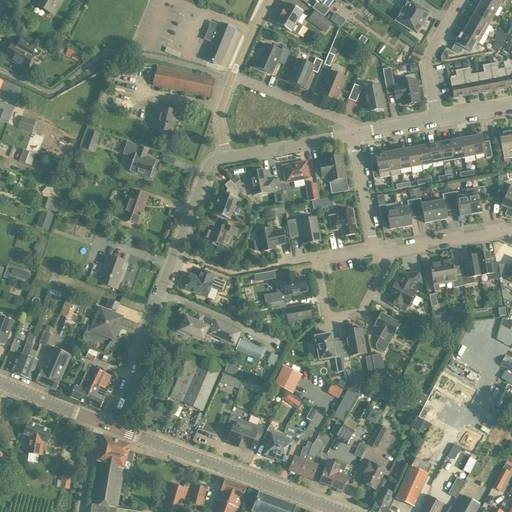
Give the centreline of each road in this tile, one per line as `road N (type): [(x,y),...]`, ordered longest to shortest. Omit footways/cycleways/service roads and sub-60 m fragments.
road 1 (residential): [(128,432),(120,413),(136,352),(208,166),(226,157)]
road 2 (primary): [(341,511),(128,432)]
road 3 (residential): [(375,249),(319,261),(328,316),(360,313),(385,254)]
road 4 (residential): [(231,78),(346,123),(354,134)]
road 5 (residential): [(226,157),(354,134)]
road 6 (residential): [(435,118),(425,59),(460,0)]
road 7 (residential): [(511,234),(385,254)]
